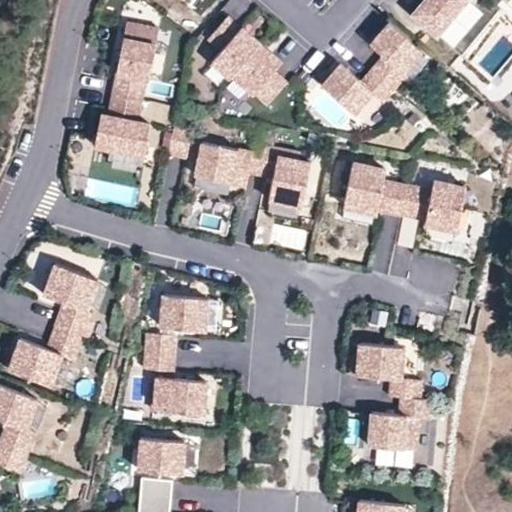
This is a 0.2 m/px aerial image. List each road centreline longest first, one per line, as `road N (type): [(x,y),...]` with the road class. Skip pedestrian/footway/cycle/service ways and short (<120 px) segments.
road 1 (residential): [(25,196),(277,274)]
road 2 (residential): [(277,274),(272,361),(283,377),(323,373),(331,286)]
road 3 (residential): [(25,196),(48,138),(77,0)]
